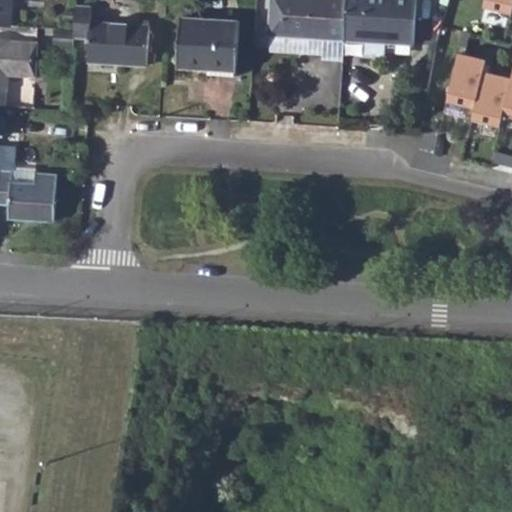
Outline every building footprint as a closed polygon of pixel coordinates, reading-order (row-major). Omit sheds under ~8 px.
[(0,0),(0,25),(10,26),(11,0),(0,0)] [(271,0),(269,35),(344,40),(346,0),(271,0)] [(346,0),(344,40),(413,45),(416,0),(346,0)] [(511,0),(486,0),(484,9),(511,15),(511,0)] [(75,5),(73,29),(73,35),(87,36),(85,61),(146,65),(148,25),(88,20),(90,6),(75,5)] [(180,17),(176,67),(207,69),(207,62),(236,64),(239,20),(180,17)] [(59,28),(58,47),(72,48),(73,35),(73,29),(59,28)] [(463,34),(456,33),(451,53),(458,54),(463,34)] [(0,40),(0,105),(4,106),(6,76),(34,77),(36,45),(8,43),(7,41),(0,40)] [(496,53),(489,51),(487,61),(484,73),(491,74),(496,53)] [(458,54),(451,53),(440,102),(475,110),(484,73),(487,61),(458,54)] [(484,73),(475,110),(473,122),(501,128),(503,117),(511,79),(491,74),(484,73)] [(511,79),(503,117),(511,118),(511,79)] [(0,171),(0,202),(9,203),(9,217),(54,220),(56,175),(34,174),(33,185),(10,184),(11,172),(0,171)]
